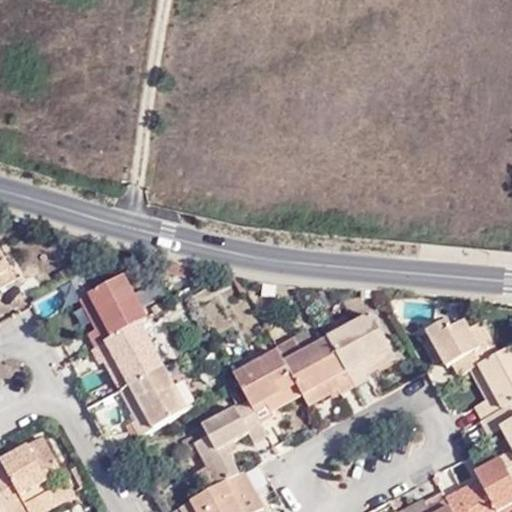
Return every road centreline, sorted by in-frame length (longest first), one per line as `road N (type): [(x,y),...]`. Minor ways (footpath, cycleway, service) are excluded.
road 1 (secondary): [(511,280),(231,251),(0,189)]
road 2 (residential): [(308,511),(291,464),(422,397),(449,451)]
road 3 (track): [(165,0),(134,228)]
road 4 (residential): [(449,451),(327,511)]
road 5 (residential): [(119,511),(52,393)]
